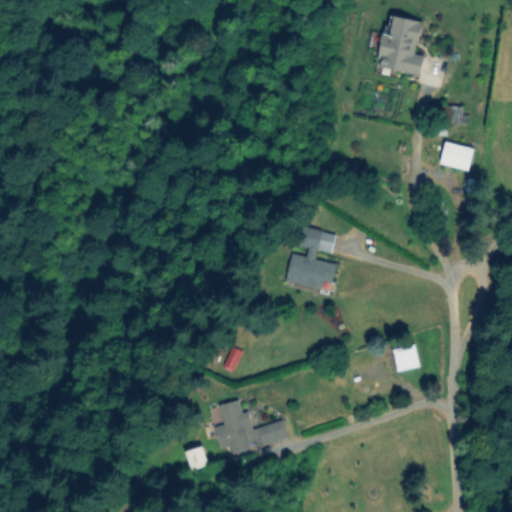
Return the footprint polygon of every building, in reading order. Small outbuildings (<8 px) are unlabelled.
[(425,23),(416,54),(426,57),(423,75),(381,66),(383,56),(377,54),(384,28),(390,30),(394,14),(425,23)] [(463,107),(461,124),(436,122),(438,105),(463,107)] [(402,151),(392,186),(347,172),(354,148),(368,152),(371,141),(402,151)] [(467,173),(473,150),(445,142),(438,165),(467,173)] [(322,232),(319,248),(297,243),(300,227),(322,232)] [(337,264),(333,283),(324,281),(321,290),(286,281),(293,253),(337,264)] [(421,366),(399,372),(393,350),(416,344),(421,366)] [(243,352),(234,370),(225,365),(234,347),(243,352)] [(239,400),(243,414),(251,412),(256,434),(248,435),(252,448),(233,453),(230,442),(220,446),(214,429),(226,425),(220,405),(239,400)] [(289,437),(265,445),(259,426),(283,418),(289,437)] [(184,452),(200,446),(206,465),(190,470),(184,452)]
